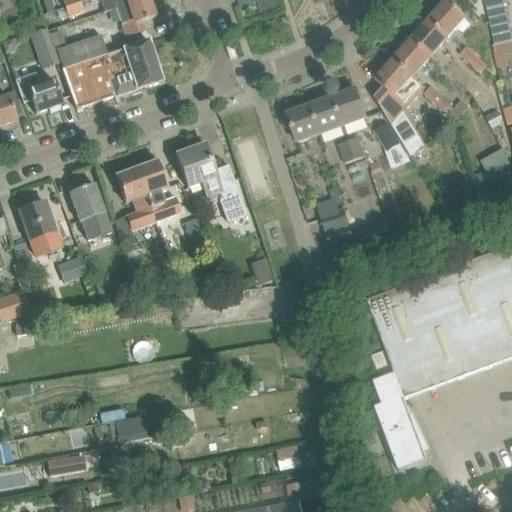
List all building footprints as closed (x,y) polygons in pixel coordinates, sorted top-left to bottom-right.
[(63,0),(66,10),(81,5),(79,0),(63,0)] [(100,0),(105,16),(117,12),(149,1),(148,0),(100,0)] [(263,14),(282,11),(280,0),(261,0),(263,14)] [(493,46),(495,57),(497,70),(509,67),(506,56),(511,54),(511,42),(502,0),(497,0),(484,3),(494,46),(493,46)] [(149,1),(117,12),(126,38),(145,32),(142,23),(155,19),(149,1)] [(448,39),(466,19),(447,1),(429,22),(448,39)] [(81,5),(66,10),(69,19),(84,15),(81,5)] [(429,22),(411,42),(430,59),(448,39),(429,22)] [(29,37),(42,72),(59,65),(46,30),(29,37)] [(50,35),(63,72),(107,57),(100,36),(66,48),(60,32),(50,35)] [(411,42),(393,61),(413,78),(430,59),(411,42)] [(107,57),(63,72),(76,111),(115,97),(116,98),(136,91),(137,92),(162,83),(148,43),(107,57)] [(459,56),(469,65),(476,57),(466,48),(459,56)] [(476,57),(469,65),(480,75),(487,66),(476,57)] [(413,78),(393,61),(375,82),(384,90),(375,100),(404,146),(418,137),(403,114),(425,89),(413,78)] [(50,114),(61,110),(59,107),(62,106),(53,81),(38,86),(35,76),(15,83),(23,105),(31,103),(35,115),(48,111),(50,114)] [(425,95),(435,104),(440,98),(430,89),(425,95)] [(355,91),(333,100),(343,130),(366,121),(355,91)] [(8,98),(0,100),(0,127),(16,122),(8,98)] [(440,98),(435,104),(445,113),(451,107),(440,98)] [(333,100),(309,108),(321,138),(343,130),(333,100)] [(460,102),(450,115),(459,121),(469,108),(460,102)] [(321,138),(309,108),(287,116),(288,120),(283,121),(286,130),(291,128),(298,146),(321,138)] [(499,127),(493,115),(484,119),(490,132),(499,127)] [(384,153),(391,171),(411,163),(387,124),(374,133),(386,152),(384,153)] [(359,138),(348,142),(355,162),(367,158),(359,138)] [(355,162),(348,142),(337,147),(344,166),(355,162)] [(218,199),(227,223),(246,217),(234,182),(219,187),(204,146),(176,156),(188,190),(202,185),(208,202),(218,199)] [(511,170),(501,153),(481,165),(493,185),(511,174),(511,170)] [(157,163),(137,171),(155,225),(157,231),(174,225),(171,219),(180,216),(174,201),(163,205),(159,193),(167,191),(157,163)] [(378,163),(370,167),(373,175),(382,172),(378,163)] [(155,225),(137,171),(116,178),(126,206),(133,203),(137,215),(115,223),(123,249),(124,249),(128,260),(139,256),(135,245),(136,244),(132,233),(155,225)] [(483,176),(476,178),(479,189),(490,185),(487,177),(484,178),(483,176)] [(94,186),(69,195),(76,214),(80,225),(85,240),(98,235),(110,231),(101,205),(94,186)] [(334,199),(335,203),(336,207),(342,205),(337,190),(329,192),(331,199),(334,199)] [(18,213),(25,232),(29,244),(30,243),(36,259),(61,250),(44,204),(18,213)] [(343,212),(338,213),(320,219),(325,235),(326,235),(348,228),(343,212)] [(196,219),(195,219),(184,224),(192,246),(204,241),(196,219)] [(389,226),(380,229),(359,237),(365,252),(395,240),(389,226)] [(348,228),(326,235),(327,238),(330,250),(354,243),(349,230),(348,228)] [(13,248),(18,267),(31,263),(25,245),(13,248)] [(401,402),(511,361),(511,255),(510,250),(367,303),(386,353),(372,358),(381,382),(374,384),(383,407),(376,410),(399,471),(398,472),(399,473),(428,462),(427,461),(424,462),(421,454),(430,451),(430,450),(429,450),(412,415),(407,417),(401,402)] [(57,268),(63,284),(86,275),(80,259),(57,268)] [(103,284),(95,286),(101,308),(135,299),(131,284),(105,291),(103,284)] [(9,296),(0,298),(0,324),(15,320),(31,315),(24,292),(9,296)] [(278,367),(222,374),(225,399),(280,392),(278,367)] [(281,471),(302,467),(298,446),(276,451),(281,471)] [(50,466),(52,479),(87,473),(84,460),(50,466)] [(97,483),(87,485),(88,495),(99,494),(97,483)]
